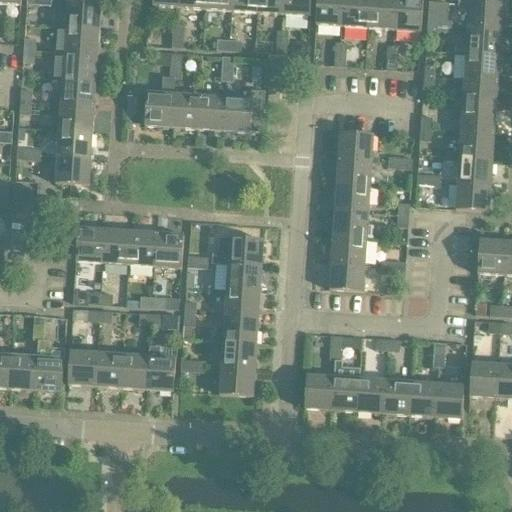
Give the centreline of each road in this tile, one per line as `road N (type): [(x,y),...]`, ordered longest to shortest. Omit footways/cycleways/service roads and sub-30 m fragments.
road 1 (residential): [(294,320),(435,327),(444,219)]
road 2 (residential): [(287,443),(511,458)]
road 3 (residential): [(294,320),(306,103)]
road 4 (residential): [(121,433),(287,443)]
road 5 (residential): [(0,301),(37,303),(45,203)]
road 6 (residential): [(287,443),(294,320)]
road 7 (residential): [(0,425),(121,433)]
